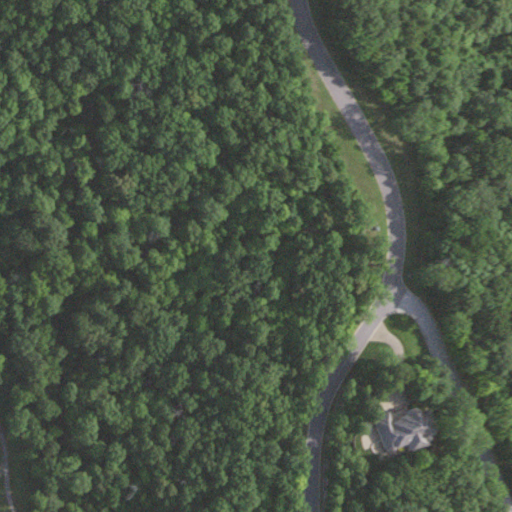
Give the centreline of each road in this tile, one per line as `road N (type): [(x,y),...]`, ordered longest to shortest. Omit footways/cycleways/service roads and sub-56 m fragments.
road 1 (residential): [(300,0),(311,38),(375,153),(397,221),(388,295),(321,406),(311,511)]
road 2 (residential): [(388,295),(448,357),(511,491)]
